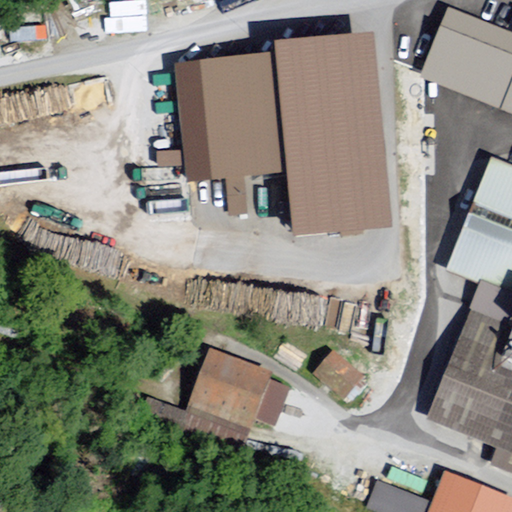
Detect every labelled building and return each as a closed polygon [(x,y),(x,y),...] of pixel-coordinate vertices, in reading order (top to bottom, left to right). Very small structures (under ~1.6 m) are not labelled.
[(511,116),(511,32),(449,6),(419,78),(511,116)] [(178,62),(188,184),(285,175),(290,235),(393,227),(376,31),(273,40),(274,54),(178,62)] [(511,171),(488,162),(442,276),(479,292),(424,426),(497,455),(490,471),(511,479),(511,171)] [(268,386),(271,376),(209,353),(187,414),(148,400),(140,423),(241,460),(255,423),(276,431),(290,394),(268,386)] [(341,404),(361,381),(334,356),(313,379),(341,404)] [(375,401),(407,402),(408,371),(376,370),(375,401)] [(382,476),(371,504),(392,511),(428,511),(435,496),(382,476)] [(511,511),(511,505),(444,478),(430,511),(511,511)]
